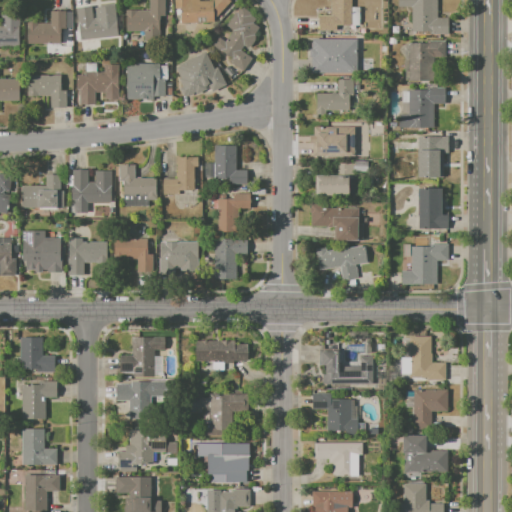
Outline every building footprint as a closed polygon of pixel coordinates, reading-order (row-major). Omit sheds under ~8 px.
[(148,0),(166,0),(167,23),(159,23),(159,32),(125,32),(125,10),(149,9),(148,0)] [(173,0),(199,0),(199,1),(211,1),(212,0),(228,0),(230,1),(213,21),(180,24),(180,9),(174,8),(173,0)] [(329,0),(350,0),(350,24),(336,24),(336,31),(318,31),(318,16),(329,16),(329,0)] [(398,0),(437,0),(437,17),(447,17),(446,34),(411,34),(412,8),(398,8),(398,0)] [(75,7),(90,6),(92,18),(116,15),(118,35),(79,40),(75,7)] [(212,46),(233,60),(230,63),(242,72),(252,57),(241,51),(243,47),(246,48),(254,45),(251,15),(240,8),(236,14),(234,12),(225,25),(232,31),(225,42),(218,38),(212,46)] [(49,11),(66,11),(66,28),(59,29),(60,43),(27,44),(26,24),(49,23),(49,11)] [(0,28),(1,28),(1,15),(19,15),(19,49),(0,49),(0,28)] [(311,40),(356,41),(355,75),(311,75),(311,40)] [(407,43),(425,44),(425,40),(444,40),(444,59),(430,58),(429,81),(406,80),(407,43)] [(174,66),(183,61),(186,65),(205,55),(212,69),(217,67),(225,81),(211,89),(204,77),(185,88),(174,66)] [(84,72),(104,72),(104,63),(119,63),(119,100),(103,100),(103,93),(94,93),(94,105),(78,104),(78,90),(75,90),(75,76),(84,76),(84,72)] [(126,64),(160,64),(160,79),(166,79),(166,98),(153,98),(153,101),(138,101),(138,97),(126,97),(126,64)] [(27,75),(59,75),(58,91),(66,91),(66,108),(50,108),(50,96),(27,96),(27,75)] [(0,79),(18,80),(18,101),(0,101),(0,79)] [(315,93),(338,94),(338,79),(357,79),(356,115),(315,115),(315,93)] [(408,91),(428,91),(428,88),(444,88),(444,105),(433,104),(433,128),(398,128),(398,115),(408,115),(408,113),(408,91)] [(311,121),(322,121),(322,125),(355,125),(355,146),(349,146),(349,157),(334,158),(334,142),(311,143),(311,121)] [(416,137),(447,137),(447,154),(442,154),(442,178),(416,178),(416,137)] [(213,145),(234,145),(234,170),(246,170),(246,185),(220,185),(220,177),(213,177),(213,145)] [(366,159),(366,151),(381,150),(381,158),(366,159)] [(163,179),(177,179),(177,177),(175,178),(175,173),(177,173),(177,157),(184,157),(187,157),(198,157),(198,167),(193,167),(193,190),(178,190),(178,195),(163,195),(163,179)] [(353,172),(353,161),(367,161),(367,171),(353,172)] [(314,175),(336,176),(336,163),(352,163),(351,180),(347,180),(347,196),(314,196),(314,175)] [(117,164),(133,165),(133,176),(155,177),(154,201),(147,201),(147,208),(120,207),(120,186),(117,186),(117,164)] [(70,169),(88,170),(88,181),(95,181),(95,171),(109,171),(109,203),(87,203),(87,213),(74,213),(74,201),(70,201),(70,169)] [(0,172),(11,175),(7,196),(12,197),(9,214),(0,212),(0,172)] [(20,185),(45,185),(45,174),(60,174),(60,193),(54,193),(54,209),(20,209),(20,185)] [(417,188),(441,189),(440,213),(447,213),(446,230),(417,229),(417,188)] [(217,199),(237,199),(237,217),(245,218),(245,232),(217,232),(217,199)] [(310,205),(331,206),(331,210),(358,210),(358,224),(362,224),(362,239),(333,239),(334,226),(310,226),(310,205)] [(21,229),(44,230),(44,238),(61,238),(60,272),(24,271),(24,262),(20,262),(21,229)] [(163,232),(169,234),(167,240),(161,238),(163,232)] [(0,236),(8,236),(8,257),(13,257),(13,275),(0,274),(0,236)] [(113,241),(146,237),(149,267),(137,269),(136,258),(115,260),(113,241)] [(214,239),(232,239),(232,241),(247,241),(246,255),(236,255),(235,279),(214,279),(214,239)] [(162,241),(197,242),(196,264),(174,263),(174,272),(161,272),(162,241)] [(69,243),(100,242),(100,260),(81,261),(81,274),(70,274),(69,243)] [(410,247),(432,247),(432,244),(448,244),(447,262),(436,262),(436,285),(401,284),(401,270),(410,270),(410,247)] [(314,249),(326,247),(327,252),(364,246),(367,263),(356,265),(358,278),(340,281),(338,268),(317,271),(314,249)] [(408,337),(430,336),(431,363),(445,363),(445,381),(427,381),(426,378),(409,379),(409,373),(402,373),(401,338),(408,338),(408,337)] [(19,337),(41,337),(41,356),(54,356),(54,372),(19,371),(19,337)] [(118,356),(131,355),(131,337),(164,337),(165,350),(153,351),(153,377),(132,377),(132,372),(119,372),(118,356)] [(195,341),(235,341),(235,345),(247,345),(247,362),(195,362),(195,341)] [(320,351),(337,351),(337,367),(359,367),(359,355),(372,355),(373,385),(320,385),(320,375),(324,375),(324,365),(320,365),(320,351)] [(21,384),(38,384),(38,380),(56,381),(56,396),(44,396),(44,419),(21,419),(21,384)] [(115,384),(130,384),(130,381),(151,381),(151,418),(128,418),(128,402),(115,402),(115,384)] [(413,390),(447,390),(447,411),(430,411),(430,428),(412,428),(413,390)] [(404,392),(411,392),(412,408),(405,408),(404,392)] [(310,393),(330,393),(329,400),(345,400),(345,396),(360,396),(360,423),(348,423),(348,431),(325,431),(325,410),(310,410),(310,393)] [(211,394),(245,394),(245,414),(231,413),(231,435),(200,435),(200,423),(210,424),(211,394)] [(21,429),(43,429),(43,449),(55,449),(55,465),(21,465),(21,429)] [(128,431),(147,430),(147,440),(164,440),(164,452),(152,452),(152,465),(131,465),(131,471),(117,471),(117,452),(125,452),(125,445),(128,445),(128,431)] [(401,435),(425,436),(425,450),(447,450),(447,477),(404,476),(404,454),(401,454),(401,435)] [(208,442),(239,442),(239,465),(246,465),(246,484),(213,484),(213,458),(208,458),(208,442)] [(313,443),(352,444),(352,452),(361,453),(360,476),(332,475),(332,461),(313,461),(313,443)] [(24,475),(57,475),(57,491),(47,491),(46,510),(23,510),(24,475)] [(116,477),(149,477),(149,501),(159,501),(159,511),(123,511),(123,498),(136,498),(136,491),(127,491),(127,493),(116,494),(116,477)] [(403,485),(424,484),(424,503),(443,503),(443,511),(405,511),(406,511),(403,508),(403,485)] [(214,511),(214,492),(231,493),(231,490),(250,490),(250,507),(236,507),(236,511),(214,511)] [(311,491),(338,492),(337,511),(314,511),(315,507),(310,507),(311,491)]
